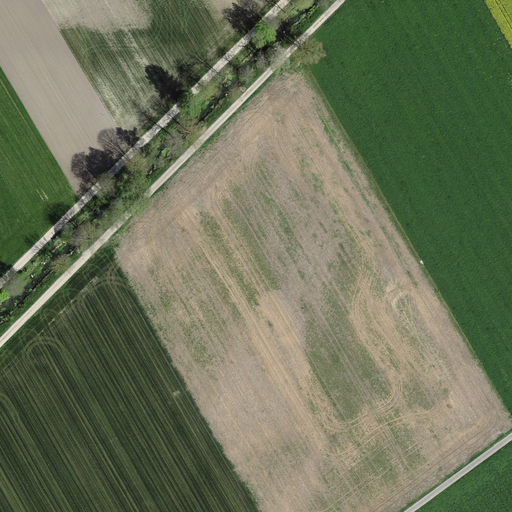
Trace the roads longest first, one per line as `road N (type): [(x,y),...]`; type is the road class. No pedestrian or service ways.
road 1 (track): [(0,346),(346,0)]
road 2 (track): [(287,0),(0,286)]
road 3 (track): [(511,437),(409,511)]
